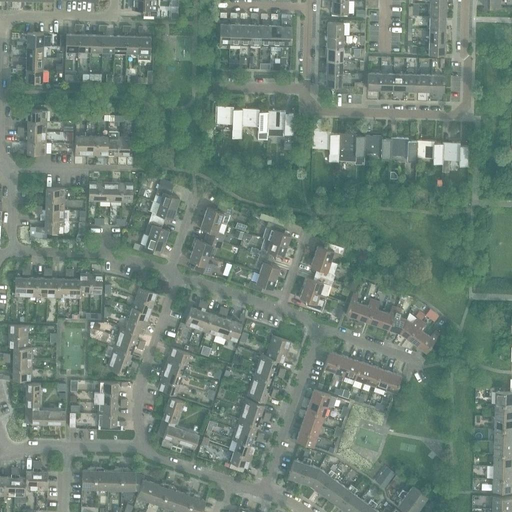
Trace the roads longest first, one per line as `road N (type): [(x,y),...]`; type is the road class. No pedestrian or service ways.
road 1 (residential): [(306,90),(321,109),(461,111),(467,0)]
road 2 (residential): [(268,492),(319,322)]
road 3 (residential): [(140,446),(136,406),(179,276)]
road 4 (residential): [(171,271),(136,259),(11,247)]
road 5 (residential): [(9,168),(0,141),(5,16)]
road 6 (residential): [(134,167),(9,168)]
